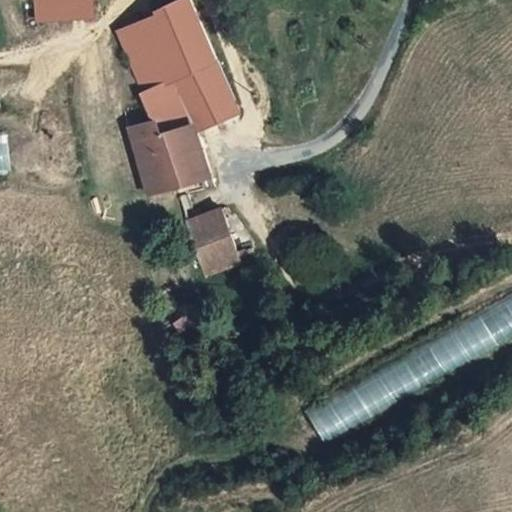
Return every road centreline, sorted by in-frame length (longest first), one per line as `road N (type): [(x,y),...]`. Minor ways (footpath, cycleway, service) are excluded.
road 1 (unclassified): [(244,170),(313,147),(351,123),(412,0)]
road 2 (track): [(167,0),(68,49),(0,61)]
road 3 (track): [(269,162),(210,0)]
